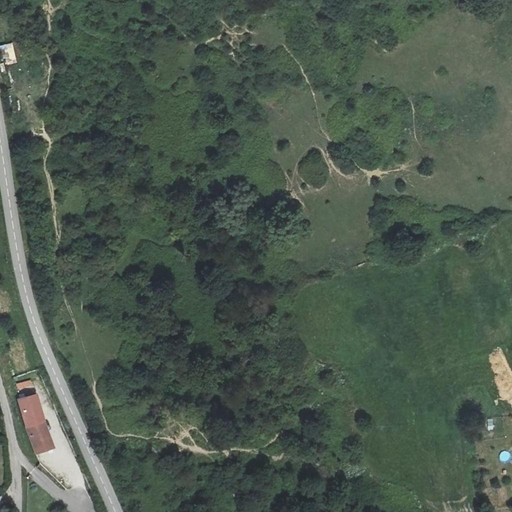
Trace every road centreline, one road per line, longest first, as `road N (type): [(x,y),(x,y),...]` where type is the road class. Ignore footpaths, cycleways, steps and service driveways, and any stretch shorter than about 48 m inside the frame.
road 1 (tertiary): [(115,511),(32,315),(0,140)]
road 2 (unclassified): [(18,511),(0,386)]
